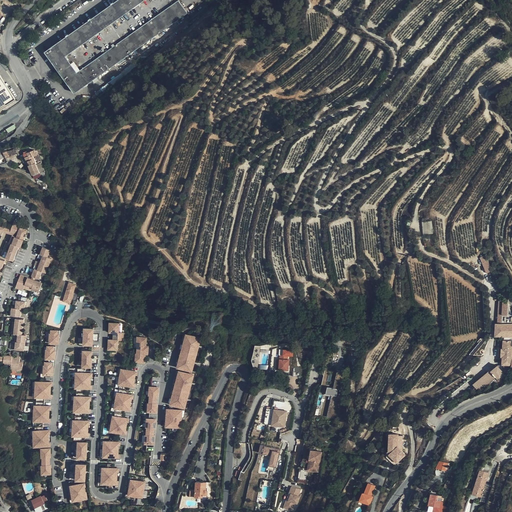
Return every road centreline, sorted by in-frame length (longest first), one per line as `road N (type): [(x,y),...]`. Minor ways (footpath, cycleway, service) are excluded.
road 1 (residential): [(64,488),(54,476),(58,362),(70,322),(88,312),(102,325),(94,489),(113,497),(123,489),(148,367),(165,373),(156,469),(172,487)]
road 2 (tertiary): [(172,487),(230,368),(245,372),(229,463)]
road 3 (tertiary): [(387,511),(447,419),(511,387)]
road 4 (residential): [(293,437),(294,398),(265,392),(248,424),(244,457),(229,463)]
road 5 (tertiary): [(0,122),(29,97),(8,38),(35,0)]
road 6 (residential): [(0,201),(23,208),(32,229),(4,298)]
